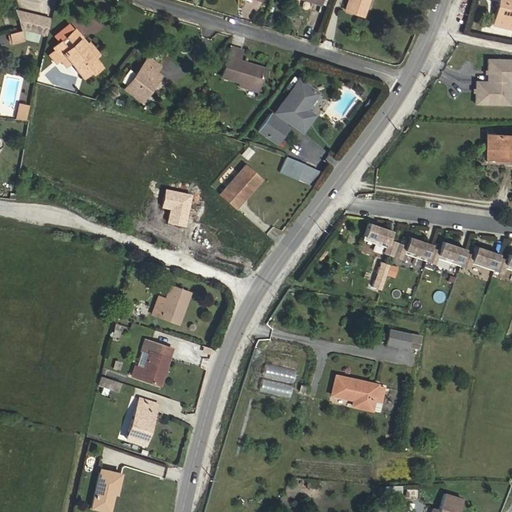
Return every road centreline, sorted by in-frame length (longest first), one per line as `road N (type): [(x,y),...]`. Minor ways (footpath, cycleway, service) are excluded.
road 1 (secondary): [(320,202),(234,333),(184,511)]
road 2 (residential): [(404,83),(146,0)]
road 3 (residential): [(511,226),(320,202)]
road 4 (secondary): [(404,83),(320,202)]
